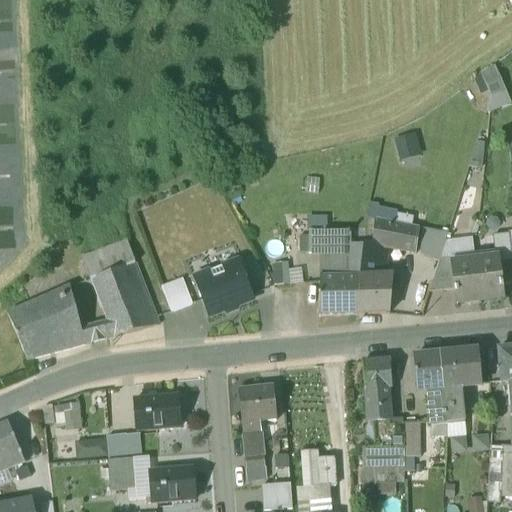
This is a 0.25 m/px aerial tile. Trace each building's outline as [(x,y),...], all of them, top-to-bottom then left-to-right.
[(486,85),(491,110),(507,107),(502,82),(486,85)] [(393,140),(397,162),(417,159),(414,136),(393,140)] [(379,222),(394,225),(396,213),(381,210),(379,222)] [(308,232),(325,232),(325,220),(308,220),(308,232)] [(388,250),(415,256),(419,230),(394,225),(379,222),(374,222),(371,247),(388,250)] [(429,293),(429,294),(453,291),(449,259),(440,261),(447,236),(422,231),(419,257),(439,264),(429,293)] [(320,277),(320,278),(360,280),(364,246),(350,246),(350,232),(325,232),(308,232),(308,255),(321,255),(321,276),(320,277)] [(493,238),(495,254),(498,253),(510,252),(508,236),(493,238)] [(102,254),(109,274),(134,265),(126,245),(102,254)] [(357,316),(388,315),(392,277),(385,277),(388,250),(371,247),(364,246),(360,280),(357,316)] [(511,268),(510,252),(498,253),(502,285),(503,285),(505,287),(510,286),(511,284),(511,283),(511,268)] [(495,254),(473,256),(479,302),(504,299),(502,285),(498,253),(495,254)] [(455,305),(479,302),(473,256),(449,259),(453,291),(455,305)] [(271,262),(272,285),(297,283),(296,261),(271,262)] [(194,280),(209,318),(253,301),(238,263),(194,280)] [(102,325),(108,341),(159,327),(134,265),(109,274),(97,278),(113,321),(102,325)] [(357,316),(360,280),(320,278),(318,317),(357,316)] [(161,288),(171,314),(192,306),(182,280),(161,288)] [(7,316),(27,363),(85,347),(81,331),(70,288),(70,287),(35,302),(36,303),(7,316)] [(85,347),(108,341),(102,325),(81,331),(85,347)] [(500,385),(508,384),(511,383),(511,348),(497,350),(500,385)] [(439,356),(442,391),(461,389),(481,387),(481,386),(478,352),(439,356)] [(416,393),(426,392),(442,391),(439,356),(413,358),(416,393)] [(365,392),(367,424),(374,424),(389,422),(390,422),(387,390),(392,390),(389,360),(362,363),(365,392)] [(238,392),(243,438),(261,437),(260,428),(265,428),(265,423),(277,422),(273,388),(238,392)] [(464,424),(461,389),(442,391),(446,426),(464,424)] [(94,408),(105,406),(104,391),(92,392),(94,408)] [(446,426),(442,391),(426,392),(430,427),(446,426)] [(134,400),(137,433),(179,429),(177,397),(134,400)] [(362,449),(362,469),(403,469),(403,459),(403,426),(389,427),(389,422),(374,424),(375,449),(362,449)] [(0,483),(9,482),(7,471),(24,464),(7,424),(0,426),(0,483)] [(403,459),(419,459),(419,424),(403,425),(403,426),(403,459)] [(470,435),(470,450),(487,451),(487,435),(470,435)] [(106,439),(109,462),(129,459),(141,458),(139,436),(125,437),(106,439)] [(263,456),(261,437),(243,438),(245,458),(263,456)] [(192,440),(192,452),(206,452),(205,439),(192,440)] [(487,494),(500,495),(501,491),(499,490),(501,449),(490,448),(487,494)] [(501,491),(511,491),(511,449),(501,449),(499,490),(501,491)] [(303,489),(318,488),(317,460),(318,460),(317,452),(300,453),(303,489)] [(245,458),(246,472),(265,470),(263,456),(245,458)] [(150,473),(149,459),(133,460),(135,491),(127,492),(127,494),(128,501),(145,500),(146,506),(152,505),(150,473)] [(333,459),(318,460),(317,460),(318,488),(329,487),(329,488),(335,488),(333,459)] [(107,462),(110,493),(127,492),(135,491),(133,460),(129,461),(107,462)] [(150,473),(152,505),(194,502),(192,469),(150,473)] [(404,485),(403,469),(362,469),(359,469),(359,485),(377,485),(377,497),(395,496),(395,485),(404,485)] [(266,482),(265,470),(246,472),(247,483),(266,482)] [(290,486),(261,488),(262,511),(271,511),(291,511),(290,486)] [(296,490),(298,511),(330,511),(329,488),(329,487),(318,488),(303,489),(296,490)] [(487,503),(500,504),(500,495),(487,494),(487,503)] [(466,499),(467,511),(480,511),(478,497),(466,499)] [(32,511),(30,502),(0,507),(0,511),(32,511)] [(53,511),(53,503),(41,505),(41,511),(53,511)]
